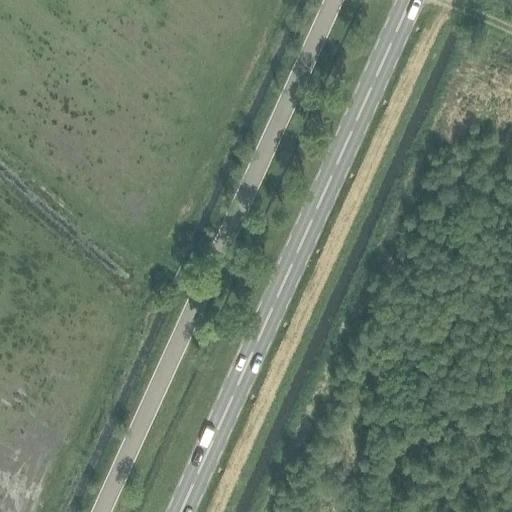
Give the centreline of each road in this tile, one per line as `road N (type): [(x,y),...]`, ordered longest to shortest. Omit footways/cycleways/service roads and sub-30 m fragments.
road 1 (unclassified): [(99,511),(332,0)]
road 2 (secondary): [(182,511),(411,0)]
